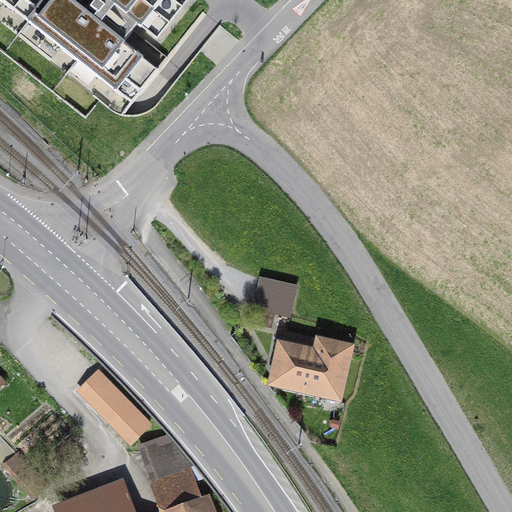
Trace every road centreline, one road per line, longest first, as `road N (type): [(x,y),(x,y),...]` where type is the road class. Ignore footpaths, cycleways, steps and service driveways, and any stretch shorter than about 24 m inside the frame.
road 1 (residential): [(511,509),(348,235),(207,104)]
road 2 (unclassified): [(350,511),(120,198)]
road 3 (secondary): [(271,511),(53,260)]
road 4 (residential): [(96,431),(22,350),(53,260)]
road 5 (residential): [(308,0),(207,104)]
road 6 (residential): [(207,104),(120,198)]
